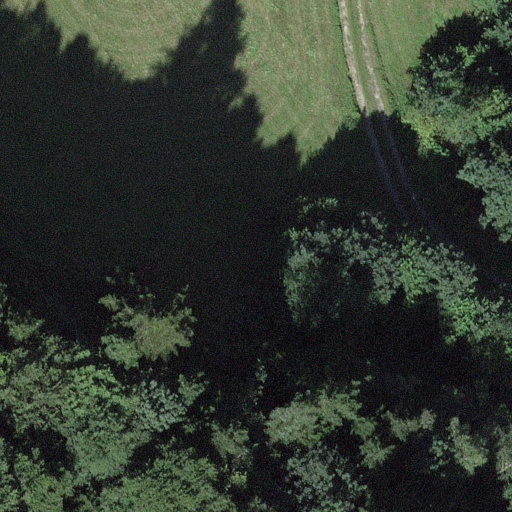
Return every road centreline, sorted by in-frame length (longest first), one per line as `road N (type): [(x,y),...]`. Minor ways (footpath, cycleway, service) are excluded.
road 1 (track): [(0,258),(115,318),(511,427)]
road 2 (track): [(511,294),(424,225),(385,154),(357,56),(354,0)]
